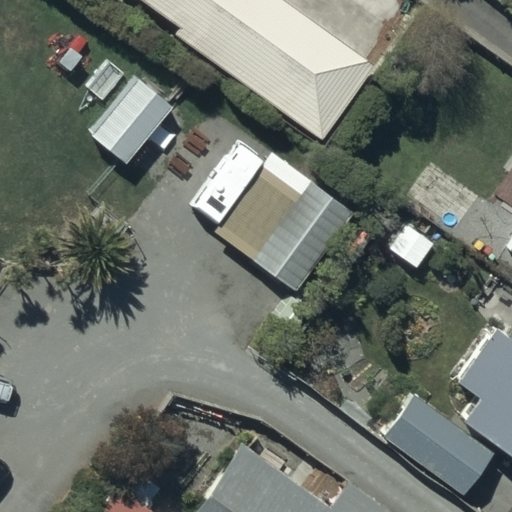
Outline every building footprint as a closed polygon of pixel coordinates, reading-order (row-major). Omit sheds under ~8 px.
[(170,34),(316,137),(367,65),(275,0),(139,0),(175,26),(170,34)] [(136,76),(90,133),(125,160),(171,103),(136,76)] [(269,152),(210,230),(291,291),(350,213),(269,152)] [(412,393),(379,436),(459,495),(494,448),(511,461),(511,340),(494,327),(453,380),(475,397),(454,425),(412,393)] [(378,511),(340,485),(327,504),(237,441),(185,511),(149,511),(111,485),(91,511),(378,511)]
